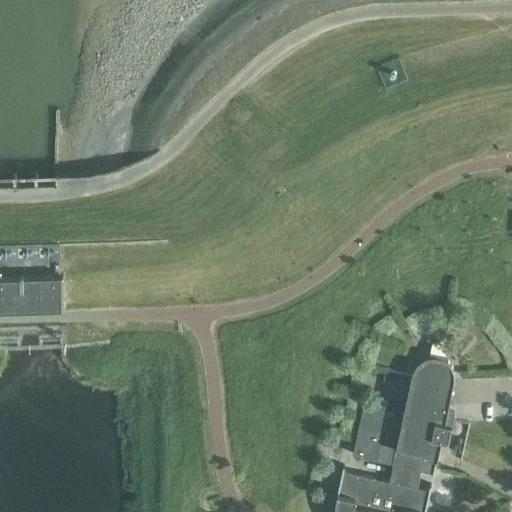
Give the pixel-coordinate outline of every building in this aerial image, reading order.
[(0,304),(61,302),(61,274),(60,256),(60,247),(59,247),(59,245),(0,247),(0,304)] [(431,350),(430,355),(446,359),(447,354),(431,350)] [(446,359),(430,355),(428,355),(424,357),(423,358),(421,359),(420,360),(418,361),(417,362),(416,364),(415,366),(414,367),(413,369),(412,371),(407,395),(393,462),(433,471),(432,476),(433,476),(442,436),(449,437),(452,420),(446,419),(454,380),(455,379),(455,377),(455,375),(455,373),(455,371),(454,370),(453,368),(453,367),(452,365),(450,362),(449,361),(447,360),(446,359)] [(361,417),(353,454),(377,459),(380,441),(384,425),(389,404),(384,403),(365,399),(361,417)] [(425,511),(432,484),(430,484),(429,488),(344,470),(345,465),(344,465),(337,495),(337,499),(336,502),(337,506),(337,510),(337,511),(425,511)]
